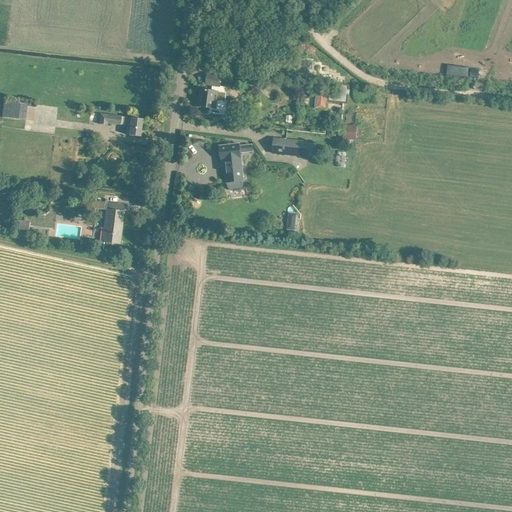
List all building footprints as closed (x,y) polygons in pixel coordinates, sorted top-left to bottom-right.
[(206,85),(216,86),(220,86),(221,77),(208,75),(206,85)] [(339,94),(330,94),(329,101),(347,103),(348,86),(340,86),(339,91),(339,94)] [(224,95),(218,94),(218,92),(202,90),(200,99),(198,98),(196,107),(210,108),(210,113),(227,115),(228,110),(225,110),(226,102),(223,101),(224,95)] [(319,105),(327,106),(328,97),(320,96),(319,105)] [(136,114),(136,105),(106,106),(106,115),(136,114)] [(143,120),(100,115),(99,124),(108,126),(108,123),(130,126),(129,137),(140,138),(143,120)] [(356,140),(357,126),(344,125),(343,139),(356,140)] [(273,154),(309,157),(310,142),(275,139),(273,154)] [(223,160),(225,160),(225,162),(227,162),(227,167),(226,168),(227,183),(243,181),(241,153),(239,153),(238,146),(238,143),(221,145),(223,160)] [(253,152),(252,145),(238,146),(239,153),(241,153),(253,152)] [(105,203),(81,200),(80,211),(89,212),(90,208),(104,210),(105,203)] [(124,212),(107,210),(103,243),(120,245),(124,212)] [(287,226),(287,230),(288,230),(288,233),(294,234),(294,231),(295,231),(296,224),(291,223),(287,226)]
